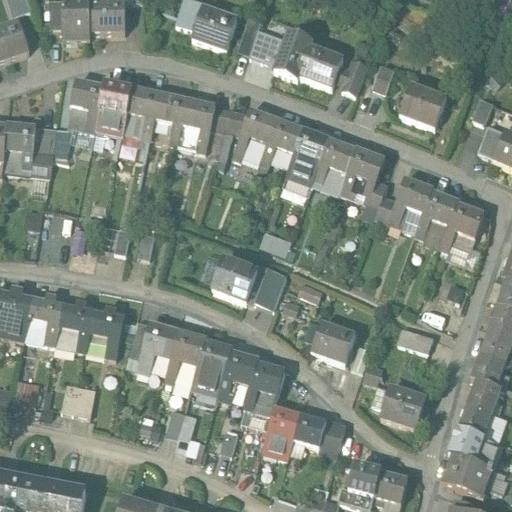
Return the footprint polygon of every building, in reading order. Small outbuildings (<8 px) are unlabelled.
[(7,0),(12,20),(30,17),(25,0),(7,0)] [(144,11),(143,0),(131,0),(131,11),(144,11)] [(89,4),(62,4),(62,9),(62,34),(62,46),(89,46),(89,4)] [(236,27),(202,15),(204,11),(184,4),(175,31),(194,38),(191,45),(226,57),(236,27)] [(62,34),(62,9),(49,9),(49,34),(62,34)] [(125,9),(89,9),(89,40),(125,40),(125,9)] [(238,58),(250,62),(258,38),(261,28),(249,24),(238,58)] [(17,28),(0,34),(0,68),(28,58),(17,28)] [(270,42),(258,38),(250,62),(249,65),(261,68),(270,42)] [(310,49),(287,41),(284,51),(278,64),(275,65),(276,70),(276,71),(273,78),(297,86),(298,83),(331,95),(342,67),(309,54),(310,49)] [(272,42),(270,42),(261,68),(263,69),(263,67),(276,71),(276,70),(275,65),(278,64),(284,51),(271,47),(272,42)] [(352,68),(342,96),(355,101),(365,73),(352,68)] [(393,78),(380,73),(377,83),(389,87),(393,78)] [(103,94),(75,88),(70,113),(98,119),(99,116),(103,94)] [(131,97),(104,92),(103,94),(99,116),(126,122),(126,120),(131,97)] [(444,105),(411,93),(400,122),(433,134),(444,105)] [(159,102),(131,96),(131,97),(126,120),(145,125),(141,145),(149,147),(154,126),(159,102)] [(187,107),(159,102),(154,126),(173,131),(169,151),(177,153),(187,107)] [(492,111),(480,106),(471,128),(484,133),(484,131),(492,111)] [(214,113),(187,107),(177,153),(177,154),(204,160),(210,135),(214,114),(214,113)] [(488,132),(505,139),(511,121),(511,119),(492,111),(484,131),(488,132)] [(231,118),(214,114),(210,135),(225,138),(231,118)] [(276,127),(249,117),(240,141),(267,151),(276,127)] [(302,137),(276,127),(267,151),(293,161),(302,137)] [(57,135),(6,130),(6,132),(2,177),(49,182),(57,135)] [(494,166),(505,139),(488,132),(477,159),(494,166)] [(328,147),(302,137),(293,161),(285,181),(312,191),(328,147)] [(511,141),(505,139),(494,166),(493,168),(511,175),(511,141)] [(354,157),(328,147),(312,191),(311,194),(320,197),(328,174),(345,180),(354,157)] [(345,180),(338,200),(365,210),(374,188),(382,167),(354,157),(345,180)] [(431,196),(404,186),(395,210),(422,220),(430,198),(431,196)] [(386,193),(374,188),(365,210),(378,214),(386,193)] [(457,208),(430,198),(422,220),(422,222),(448,232),(456,211),(457,208)] [(484,221),(456,211),(448,232),(447,235),(475,245),(484,221)] [(23,259),(37,261),(44,216),(30,214),(23,259)] [(130,238),(118,235),(113,259),(125,261),(130,238)] [(154,242),(142,240),(137,263),(149,266),(154,242)] [(475,272),(482,255),(454,243),(449,254),(457,257),(454,263),(475,272)] [(511,259),(503,283),(507,285),(511,286),(511,259)] [(256,279),(224,267),(213,297),(245,309),(256,279)] [(511,286),(507,285),(498,309),(511,314),(511,286)] [(11,302),(0,299),(0,341),(24,347),(33,306),(21,304),(22,297),(12,295),(11,302)] [(57,304),(47,302),(46,309),(33,306),(24,347),(54,353),(56,344),(63,313),(56,311),(57,304)] [(300,311),(286,306),(282,316),(296,321),(300,311)] [(75,315),(63,313),(56,344),(78,349),(76,358),(84,360),(87,345),(92,318),(85,317),(86,310),(77,308),(75,315)] [(511,314),(498,309),(489,334),(511,341),(511,314)] [(107,314),(105,321),(92,318),(87,345),(108,349),(105,361),(116,363),(123,325),(114,323),(116,316),(107,314)] [(150,331),(138,327),(129,362),(140,365),(150,331)] [(355,341),(321,330),(311,359),(345,371),(355,341)] [(178,338),(150,331),(140,365),(138,375),(150,378),(156,358),(171,363),(178,338)] [(432,344),(401,334),(396,349),(427,359),(432,344)] [(511,344),(511,341),(489,334),(480,358),(504,367),(511,344)] [(205,346),(178,338),(171,363),(164,388),(174,391),(181,366),(198,370),(204,348),(205,346)] [(231,356),(204,348),(198,370),(191,394),(218,401),(231,358),(231,356)] [(257,365),(231,358),(218,401),(218,403),(231,407),(237,388),(250,392),(257,368),(257,365)] [(504,367),(480,358),(471,383),(476,385),(495,391),(504,367)] [(284,376),(257,368),(250,392),(244,414),(271,421),(274,414),(284,376)] [(380,380),(367,376),(363,386),(376,391),(380,380)] [(16,385),(15,407),(37,409),(39,387),(16,385)] [(476,385),(467,409),(491,418),(500,394),(495,391),(476,385)] [(0,391),(0,413),(11,415),(14,394),(0,391)] [(66,391),(60,419),(72,421),(77,393),(66,391)] [(95,396),(77,393),(72,421),(89,424),(95,396)] [(424,404),(390,393),(381,424),(415,434),(424,404)] [(491,418),(467,409),(458,434),(482,443),(491,418)] [(300,421),(274,414),(271,421),(264,449),(278,453),(275,462),(287,465),(293,446),(300,421)] [(184,419),(172,416),(166,439),(177,443),(184,419)] [(196,422),(184,419),(177,443),(189,446),(196,422)] [(325,428),(300,421),(293,446),(318,453),(325,428)] [(344,434),(325,428),(318,453),(337,459),(344,434)] [(482,443),(458,434),(449,459),(456,461),(483,471),(487,461),(477,458),(482,443)] [(237,438),(225,435),(219,458),(230,461),(237,438)] [(483,471),(456,461),(449,481),(445,480),(442,489),(452,492),(453,490),(481,501),(488,481),(490,482),(493,474),(483,471)] [(380,479),(354,472),(348,496),(341,494),(337,508),(352,511),(370,511),(371,508),(372,508),(380,479)] [(406,485),(380,479),(372,508),(383,511),(385,506),(399,510),(406,485)] [(511,511),(511,481),(509,480),(499,508),(511,511)] [(22,511),(27,489),(11,486),(12,484),(0,482),(0,484),(0,511),(22,511)] [(27,489),(22,511),(82,511),(85,498),(84,498),(83,500),(55,495),(55,493),(44,490),(43,492),(27,489)] [(322,511),(325,505),(312,501),(309,511),(310,511),(322,511)]
